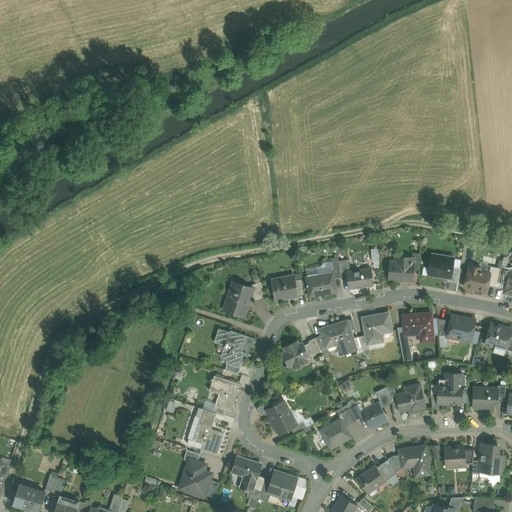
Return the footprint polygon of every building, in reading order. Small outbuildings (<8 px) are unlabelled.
[(370,252),(370,260),(379,260),(379,252),(370,252)] [(461,260),(451,258),(434,255),(431,273),(448,276),(450,267),(460,268),(461,260)] [(413,258),(396,257),(396,262),(391,262),(390,278),(412,280),(412,270),(413,258)] [(347,259),(338,260),(340,277),(347,276),(346,271),(349,271),(347,259)] [(340,277),(338,260),(329,262),(331,272),(332,272),(333,278),(340,277)] [(331,272),(329,262),(323,263),(323,266),(316,267),(318,275),(331,272)] [(481,268),(470,266),(465,287),(486,292),(487,285),(490,273),(489,273),(480,271),(481,268)] [(490,273),(487,285),(497,287),(498,282),(501,269),(497,268),(491,266),(489,273),(490,273)] [(507,267),(501,266),(501,269),(498,282),(506,284),(509,273),(510,268),(507,267)] [(306,269),(307,277),(318,275),(316,267),(306,269)] [(450,267),(448,276),(448,280),(458,282),(460,268),(450,267)] [(349,271),(346,271),(347,276),(349,287),(372,284),(370,268),(349,271)] [(318,275),(307,277),(311,296),(336,291),(333,278),(332,272),(331,272),(318,275)] [(293,276),(274,280),(277,299),(297,295),(295,280),(293,281),(293,276)] [(301,279),(295,280),(297,295),(303,294),(301,279)] [(261,282),(252,285),(251,289),(248,297),(255,300),(266,296),(261,282)] [(251,289),(237,284),(234,292),(231,291),(226,308),(243,314),(248,297),(251,289)] [(388,312),(363,317),(366,335),(368,344),(369,343),(383,341),(382,332),(392,331),(388,312)] [(431,313),(404,315),(405,327),(405,334),(406,334),(420,333),(421,342),(433,341),(431,313)] [(475,320),(451,316),(450,320),(447,336),(447,337),(471,341),(475,320)] [(447,336),(450,320),(437,318),(439,335),(447,336)] [(353,319),(347,321),(351,333),(357,332),(353,319)] [(347,321),(320,329),(321,335),(326,344),(336,341),(340,352),(356,347),(351,333),(347,321)] [(511,329),(491,323),(486,341),(495,344),(493,352),(503,355),(505,350),(504,349),(505,346),(506,347),(510,333),(511,329)] [(405,327),(397,328),(400,341),(407,340),(406,334),(405,334),(405,327)] [(230,333),(219,330),(215,341),(226,344),(222,356),(228,359),(227,362),(238,366),(239,363),(243,352),(240,352),(245,336),(231,332),(230,333)] [(418,334),(408,336),(410,344),(420,342),(418,334)] [(326,344),(321,335),(315,338),(321,351),(328,347),(326,344)] [(366,335),(358,336),(362,350),(370,348),(369,343),(368,344),(366,335)] [(447,336),(439,335),(440,347),(444,347),(443,341),(447,340),(447,337),(447,336)] [(315,338),(309,341),(311,345),(315,353),(321,351),(315,338)] [(297,340),(283,347),(285,351),(281,352),(288,367),(292,365),(294,368),(308,361),(306,358),(310,356),(315,353),(311,345),(306,348),(303,342),(299,343),(297,340)] [(238,366),(227,362),(225,370),(238,374),(241,364),(239,363),(238,366)] [(462,373),(446,373),(446,379),(438,379),(438,385),(437,385),(436,392),(438,392),(437,399),(437,403),(438,403),(450,404),(450,405),(459,405),(459,404),(461,404),(461,403),(461,389),(462,373)] [(240,384),(215,375),(210,390),(220,393),(216,405),(227,409),(231,410),(240,384)] [(350,379),(340,382),(343,391),(353,388),(350,379)] [(419,383),(409,385),(410,390),(396,394),(398,405),(400,412),(414,408),(415,410),(425,408),(419,383)] [(396,394),(394,384),(387,386),(388,387),(391,402),(392,407),(398,405),(396,394)] [(506,385),(497,385),(497,387),(498,387),(497,401),(503,402),(506,385)] [(388,387),(376,392),(383,406),(391,402),(388,387)] [(497,387),(473,387),(473,406),(493,407),(493,401),(497,401),(498,387),(497,387)] [(169,398),(166,410),(171,411),(175,400),(169,398)] [(270,408),(266,410),(268,412),(279,434),(291,428),(297,424),(284,400),(270,408)] [(267,402),(257,408),(261,416),(268,412),(266,410),(270,408),(267,402)] [(362,410),(364,415),(371,428),(387,420),(378,402),(362,410)] [(359,403),(350,408),(356,419),(364,415),(362,410),(359,403)] [(227,409),(216,405),(214,405),(212,412),(216,413),(225,416),(227,409)] [(350,408),(339,414),(341,419),(345,426),(356,420),(356,419),(350,408)] [(212,412),(204,409),(202,416),(214,419),(216,413),(212,412)] [(214,419),(202,416),(194,440),(208,445),(207,449),(217,453),(224,433),(211,429),(214,419)] [(341,419),(321,429),(331,448),(351,437),(345,426),(341,419)] [(303,421),(297,424),(291,428),(294,433),(306,427),(303,421)] [(497,444),(482,443),(480,461),(479,471),(480,471),(502,473),(504,455),(496,454),(497,444)] [(439,445),(432,446),(433,458),(441,457),(440,455),(439,449),(439,445)] [(425,446),(400,450),(400,453),(402,467),(417,465),(419,475),(430,473),(425,446)] [(464,446),(444,448),(444,449),(439,449),(440,455),(445,454),(447,456),(447,458),(445,460),(446,466),(448,468),(453,467),(454,466),(466,466),(465,464),(464,449),(464,446)] [(474,449),(464,449),(465,464),(473,463),(473,460),(474,449)] [(200,454),(187,450),(184,459),(191,461),(191,460),(198,463),(200,454)] [(400,453),(395,456),(395,455),(387,458),(388,460),(394,472),(402,467),(400,453)] [(75,459),(64,456),(62,463),(73,466),(75,459)] [(261,464),(237,457),(233,471),(245,475),(241,487),(245,488),(245,490),(248,491),(248,489),(253,491),(253,488),(258,475),(261,464)] [(198,463),(191,460),(191,461),(186,475),(189,475),(185,488),(204,494),(211,474),(203,472),(205,465),(198,463)] [(388,460),(376,468),(385,481),(395,474),(394,472),(388,460)] [(480,461),(473,460),(473,463),(472,473),(479,474),(480,471),(479,471),(480,461)] [(0,463),(0,481),(3,483),(9,465),(0,463)] [(375,466),(358,478),(368,493),(385,481),(376,468),(375,466)] [(297,478),(274,471),(271,480),(267,492),(270,493),(290,499),(291,496),(295,485),(297,478)] [(57,477),(50,475),(45,489),(53,492),(57,477)] [(265,478),(258,475),(253,488),(261,491),(265,478)] [(57,477),(53,492),(60,494),(65,480),(57,477)] [(261,491),(259,498),(267,501),(270,493),(267,492),(271,480),(265,478),(261,491)] [(220,483),(212,480),(207,495),(215,498),(220,483)] [(45,492),(20,484),(14,503),(21,505),(39,511),(45,492)] [(306,488),(295,485),(291,496),(303,500),(306,488)] [(60,494),(54,511),(75,511),(80,500),(60,494)] [(352,511),(357,505),(342,496),(332,511),(352,511)] [(116,497),(112,510),(118,511),(122,499),(116,497)] [(369,511),(374,507),(363,497),(358,503),(368,511),(369,511)] [(458,511),(463,497),(451,498),(448,507),(453,508),(452,511),(453,511),(458,511)] [(491,498),(475,497),(474,504),(490,506),(491,498)] [(490,506),(474,504),(473,511),(478,511),(492,511),(495,499),(491,498),(490,506)] [(125,511),(129,501),(122,499),(118,511),(125,511)] [(80,500),(75,511),(81,511),(85,502),(80,500)] [(85,502),(81,511),(88,511),(90,506),(91,506),(92,503),(85,501),(85,502)]
